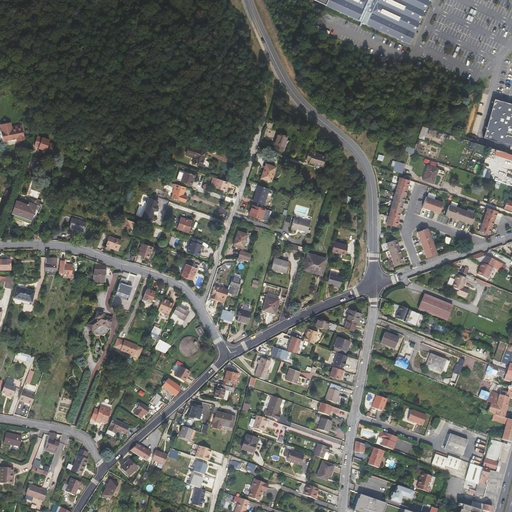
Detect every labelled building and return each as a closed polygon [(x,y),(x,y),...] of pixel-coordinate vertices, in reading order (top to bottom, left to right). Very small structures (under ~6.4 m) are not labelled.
[(314,0),(408,43),(413,32),(428,0),(314,0)] [(511,104),(494,99),(483,138),(511,145),(511,104)] [(22,127),(12,129),(12,127),(11,122),(1,124),(2,131),(1,131),(3,141),(13,139),(15,139),(17,139),(18,138),(19,141),(25,140),(22,127)] [(421,126),(419,138),(425,139),(428,127),(421,126)] [(283,147),(286,136),(277,133),(273,145),(275,145),(274,148),(283,151),(284,147),(283,147)] [(48,140),(37,136),(34,145),(38,146),(37,147),(42,149),(42,148),(45,149),(45,150),(48,152),(51,151),(53,145),(52,144),(48,142),(48,140)] [(195,157),(193,163),(201,165),(202,166),(202,165),(204,159),(202,159),(204,151),(188,146),(186,154),(195,157)] [(511,153),(496,149),(495,155),(511,160),(511,153)] [(310,161),(309,163),(322,166),(325,156),(309,151),(306,160),(310,161)] [(441,153),(438,161),(460,168),(462,160),(441,153)] [(404,164),(395,161),(393,171),(402,173),(404,164)] [(266,164),(261,178),(270,181),(275,167),(266,164)] [(437,168),(427,165),(423,178),(433,182),(437,168)] [(180,181),(191,185),(192,181),(191,180),(193,175),(183,172),(180,181)] [(409,180),(399,177),(397,185),(407,188),(409,180)] [(225,185),(226,185),(227,182),(216,178),(213,187),(223,190),(225,185)] [(184,188),(175,185),(171,197),(184,202),(186,196),(183,195),(182,195),(184,188)] [(269,188),(259,185),(256,192),(254,201),(263,204),(269,188)] [(407,188),(397,185),(395,193),(405,196),(407,188)] [(405,196),(395,193),(393,201),(402,203),(405,196)] [(431,210),(434,200),(426,197),(422,207),(431,210)] [(150,219),(152,219),(154,214),(152,213),(153,210),(155,211),(156,211),(158,206),(156,205),(158,201),(149,198),(142,216),(150,219)] [(439,213),(443,203),(434,200),(431,210),(439,213)] [(15,214),(14,217),(29,223),(36,205),(29,202),(28,205),(17,201),(12,213),(15,214)] [(402,203),(393,201),(391,208),(400,211),(402,203)] [(249,215),(261,219),(264,208),(252,204),(249,215)] [(454,218),(457,208),(449,205),(445,215),(454,218)] [(497,211),(486,207),(484,215),(494,219),(497,211)] [(391,208),(388,216),(398,219),(400,211),(391,208)] [(467,211),(457,208),(454,218),(463,222),(467,211)] [(471,224),(475,214),(467,211),(463,222),(471,224)] [(494,219),(484,215),(481,223),(491,226),(494,219)] [(398,219),(388,216),(386,224),(396,227),(398,219)] [(188,232),(191,221),(181,217),(177,229),(188,232)] [(77,230),(77,229),(83,231),(86,223),(73,218),(69,227),(77,230)] [(134,229),(134,219),(122,218),(122,229),(134,229)] [(307,231),(310,222),(300,219),(299,220),(294,219),(291,229),(296,231),(297,229),(307,231)] [(491,226),(481,223),(478,230),(489,234),(491,226)] [(430,237),(427,228),(417,232),(420,241),(430,237)] [(243,246),(247,234),(239,231),(234,243),(243,246)] [(118,251),(121,240),(109,236),(106,245),(113,247),(112,249),(118,251)] [(200,252),(200,250),(203,241),(191,237),(190,241),(188,245),(189,246),(187,252),(199,256),(200,252)] [(423,249),(434,245),(430,237),(420,241),(423,249)] [(398,247),(395,240),(386,243),(389,251),(398,247)] [(344,254),(347,245),(334,241),(331,251),(344,254)] [(151,251),(152,246),(142,243),(138,255),(148,258),(150,251),(151,251)] [(288,251),(296,254),(298,247),(289,245),(288,251)] [(426,258),(437,254),(434,245),(423,249),(426,258)] [(391,258),(401,255),(398,247),(389,251),(391,258)] [(252,252),(241,249),(238,258),(243,259),(249,261),(252,252)] [(325,258),(308,253),(306,260),(308,261),(306,269),(321,273),(325,258)] [(483,256),(483,254),(481,253),(470,257),(482,262),(493,268),(498,270),(501,265),(483,256)] [(394,266),(403,262),(401,255),(391,258),(394,266)] [(44,271),(54,272),(54,267),(56,267),(56,263),(56,259),(45,258),(44,271)] [(285,272),(288,262),(274,258),(271,268),(285,272)] [(0,270),(10,270),(10,266),(10,261),(10,260),(0,259),(0,270)] [(183,269),(181,275),(191,279),(197,265),(187,260),(186,264),(180,262),(178,267),(183,269)] [(306,269),(308,261),(306,260),(303,270),(320,275),(321,273),(306,269)] [(493,268),(482,262),(480,267),(479,270),(477,274),(487,279),(493,268)] [(71,279),(72,265),(64,264),(63,274),(62,278),(71,279)] [(504,273),(507,267),(501,265),(498,270),(504,273)] [(105,266),(95,266),(93,275),(105,275),(105,266)] [(339,286),(341,276),(330,273),(327,283),(339,286)] [(463,287),(467,278),(457,274),(451,286),(458,289),(461,290),(460,294),(466,296),(469,290),(463,287)] [(6,282),(5,288),(12,290),(15,277),(10,277),(9,282),(6,282)] [(240,279),(232,277),(230,285),(233,286),(231,290),(231,293),(236,294),(240,279)] [(129,298),(133,287),(120,283),(116,293),(129,298)] [(215,285),(211,298),(224,302),(228,289),(215,285)] [(16,287),(13,298),(31,302),(34,291),(16,287)] [(151,303),(155,293),(147,289),(143,300),(151,303)] [(441,301),(425,294),(423,298),(451,309),(453,306),(441,301)] [(275,311),(278,299),(266,296),(262,310),(268,311),(269,310),(275,311)] [(431,315),(447,321),(451,309),(423,298),(419,309),(431,315)] [(155,299),(153,306),(158,308),(161,301),(155,299)] [(166,302),(166,301),(162,299),(161,301),(158,308),(157,310),(163,313),(168,303),(166,302)] [(168,315),(172,305),(168,303),(163,313),(168,315)] [(177,306),(172,314),(184,321),(189,313),(177,306)] [(391,317),(415,327),(420,315),(399,306),(398,310),(394,309),(391,317)] [(240,309),(237,320),(247,323),(250,312),(240,309)] [(223,318),(225,319),(224,321),(231,323),(234,313),(224,310),(223,310),(221,317),(223,318)] [(361,314),(350,310),(346,319),(347,319),(356,322),(357,323),(359,316),(360,317),(361,314)] [(92,331),(100,325),(110,328),(112,318),(102,315),(103,314),(97,312),(95,318),(87,325),(92,331)] [(329,322),(318,318),(315,325),(326,329),(329,322)] [(344,328),(353,331),(356,322),(347,319),(344,328)] [(151,337),(156,340),(160,331),(157,329),(158,327),(155,324),(149,335),(151,336),(151,337)] [(306,336),(305,336),(303,340),(313,344),(318,332),(308,329),(306,336)] [(467,342),(470,335),(463,332),(460,339),(467,342)] [(385,333),(380,344),(393,349),(398,338),(385,333)] [(300,339),(292,336),(287,350),(296,352),(300,339)] [(193,337),(191,337),(189,337),(187,337),(186,337),(184,338),(182,339),(181,340),(180,342),(179,343),(179,345),(179,347),(179,349),(179,350),(180,352),(181,354),(183,355),(184,356),(186,356),(188,357),(190,357),(191,356),(193,356),(195,355),(196,354),(197,352),(198,351),(199,349),(199,347),(199,345),(199,344),(198,342),(197,340),(196,339),(194,338),(193,337)] [(345,353),(347,345),(348,346),(349,342),(349,341),(338,337),(333,350),(345,353)] [(120,350),(122,351),(126,342),(123,341),(123,342),(117,339),(114,346),(121,349),(120,350)] [(511,351),(506,349),(508,344),(500,341),(493,360),(495,361),(493,365),(499,368),(503,369),(507,371),(505,374),(511,375),(511,351)] [(131,344),(126,342),(122,351),(133,355),(137,346),(131,344)] [(271,354),(289,360),(292,352),(274,346),(271,354)] [(34,358),(18,352),(15,358),(32,364),(34,358)] [(343,367),(347,355),(337,352),(333,363),(343,367)] [(442,373),(447,360),(432,355),(427,367),(442,373)] [(404,359),(397,357),(394,365),(413,372),(408,364),(409,362),(404,359)] [(264,379),(271,361),(261,358),(255,375),(264,379)] [(456,364),(448,386),(455,388),(465,360),(460,358),(458,365),(456,364)] [(450,361),(447,360),(442,373),(445,374),(450,361)] [(496,376),(499,368),(493,365),(490,364),(487,370),(493,372),(492,375),(496,376)] [(175,376),(185,382),(188,376),(187,376),(189,372),(180,366),(177,373),(175,376)] [(330,375),(339,378),(342,370),(333,367),(330,375)] [(300,372),(289,368),(285,380),(296,383),(300,372)] [(505,374),(507,371),(499,368),(496,376),(498,377),(499,376),(504,377),(505,374)] [(238,375),(226,372),(222,385),(234,389),(238,375)] [(161,387),(174,397),(180,389),(167,379),(161,387)] [(331,383),(329,388),(339,392),(341,387),(331,383)] [(12,398),(15,388),(13,387),(4,384),(1,392),(8,395),(7,396),(12,398)] [(229,391),(233,392),(234,389),(222,385),(218,384),(214,397),(226,401),(229,391)] [(335,403),(340,392),(339,392),(329,388),(325,399),(335,403)] [(32,403),(35,395),(22,390),(18,400),(24,402),(25,401),(32,403)] [(379,410),(384,398),(374,394),(369,406),(379,410)] [(280,415),(277,414),(282,400),(273,396),(268,411),(266,410),(264,415),(278,420),(280,415)] [(140,403),(133,414),(140,419),(143,415),(144,416),(149,410),(140,403)] [(251,406),(245,403),(243,411),(249,413),(251,406)] [(339,409),(321,403),(318,412),(327,415),(329,410),(338,413),(339,409)] [(199,419),(202,407),(192,404),(189,416),(199,419)] [(101,406),(95,422),(100,423),(101,422),(105,424),(111,410),(101,406)] [(420,424),(424,414),(409,409),(405,419),(410,421),(411,420),(420,424)] [(220,429),(221,425),(224,426),(227,414),(216,412),(212,427),(220,429)] [(265,423),(273,426),(274,422),(257,416),(255,421),(265,425),(265,423)] [(328,433),(332,421),(321,418),(317,429),(328,433)] [(124,434),(128,426),(112,419),(107,430),(115,433),(116,430),(124,434)] [(252,428),(263,431),(265,425),(255,421),(252,428)] [(178,438),(189,441),(193,430),(183,426),(178,438)] [(51,431),(50,433),(49,437),(54,440),(57,433),(51,431)] [(378,445),(391,450),(396,437),(380,431),(378,437),(381,438),(382,438),(381,440),(380,440),(378,445)] [(14,446),(19,447),(22,436),(6,433),(4,443),(14,446)] [(461,455),(467,440),(449,433),(444,448),(461,455)] [(253,453),(258,439),(246,435),(241,449),(253,453)] [(54,440),(49,437),(45,448),(55,452),(59,443),(54,441),(54,440)] [(495,472),(503,443),(491,439),(482,468),(489,470),(495,472)] [(354,452),(363,453),(364,444),(355,441),(354,452)] [(139,445),(138,444),(130,450),(146,460),(151,452),(139,445)] [(326,452),(328,453),(330,448),(317,444),(313,455),(314,455),(323,459),(326,452)] [(207,461),(211,450),(199,445),(195,456),(207,461)] [(367,464),(378,468),(384,451),(373,447),(367,464)] [(168,457),(176,459),(178,452),(170,449),(168,457)] [(80,450),(73,466),(71,471),(81,475),(87,460),(84,458),(87,452),(80,450)] [(156,462),(155,466),(162,468),(167,455),(156,450),(152,460),(156,462)] [(287,460),(291,462),(293,463),(300,465),(304,455),(290,450),(288,457),(287,460)] [(445,466),(457,470),(460,460),(448,455),(447,459),(435,454),(431,464),(444,468),(445,466)] [(129,459),(121,467),(129,476),(137,468),(129,459)] [(40,461),(38,468),(44,471),(47,463),(40,461)] [(203,474),(207,464),(197,461),(193,471),(203,474)] [(328,476),(330,470),(332,470),(334,466),(323,462),(317,477),(326,480),(328,476)] [(256,465),(249,463),(246,470),(253,473),(256,465)] [(482,468),(470,463),(465,480),(477,484),(482,468)] [(13,477),(13,473),(13,468),(1,467),(0,480),(0,483),(12,484),(12,481),(13,481),(13,477)] [(486,476),(487,476),(489,470),(482,468),(477,484),(474,495),(478,496),(483,497),(486,485),(483,483),(486,476)] [(428,487),(432,477),(422,473),(417,488),(428,492),(429,488),(428,487)] [(189,485),(196,487),(199,488),(203,478),(193,474),(189,485)] [(71,478),(68,485),(65,491),(74,495),(80,482),(71,478)] [(265,492),(268,485),(255,479),(248,497),(258,501),(262,491),(265,492)] [(106,488),(102,495),(107,498),(110,499),(118,484),(111,481),(107,489),(106,488)] [(26,494),(33,497),(43,501),(47,491),(29,484),(25,494),(26,494)] [(319,489),(307,485),(303,495),(314,499),(316,493),(318,493),(319,489)] [(403,497),(412,500),(415,491),(398,485),(395,493),(393,492),(390,501),(400,504),(403,497)] [(199,488),(196,487),(192,505),(201,507),(202,503),(203,503),(204,500),(202,500),(205,491),(199,488)] [(358,498),(354,511),(356,511),(381,511),(385,503),(362,495),(361,499),(358,498)] [(241,511),(242,511),(241,510),(245,500),(236,497),(230,511),(241,511)] [(476,503),(472,502),(471,507),(482,510),(487,511),(490,511),(492,507),(485,505),(484,504),(484,505),(476,503)]
